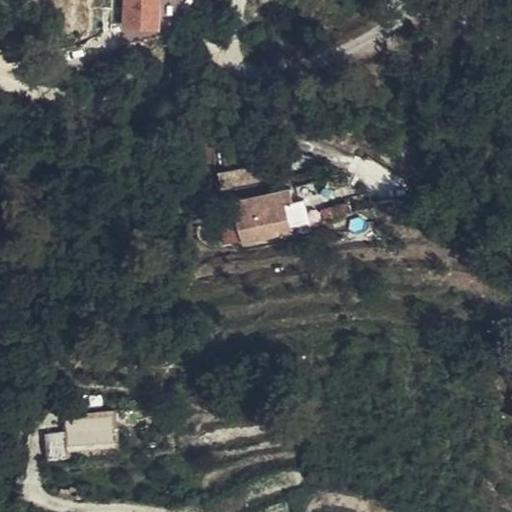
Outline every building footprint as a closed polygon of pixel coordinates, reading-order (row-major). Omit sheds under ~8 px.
[(125,0),(126,22),(166,21),(165,0),(125,0)] [(243,243),(291,232),(285,204),(293,203),(290,190),(233,202),(236,216),(228,219),(234,243),(243,241),(243,243)] [(322,211),(325,220),(353,212),(350,203),(322,211)] [(227,245),(234,243),(228,219),(222,220),(227,245)] [(67,407),(70,444),(119,439),(116,403),(67,407)] [(69,453),(67,424),(47,426),(50,455),(69,453)]
